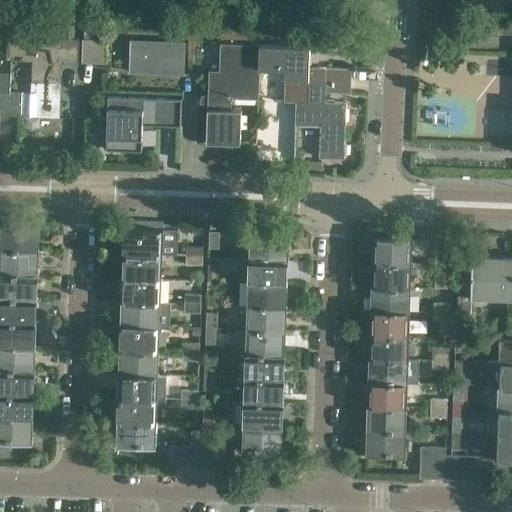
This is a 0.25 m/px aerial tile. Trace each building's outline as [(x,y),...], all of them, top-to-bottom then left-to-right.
[(248,40),(249,28),(221,27),(220,39),(248,40)] [(11,36),(11,59),(19,59),(19,60),(23,60),(23,59),(37,60),(37,61),(38,61),(37,92),(36,92),(22,91),(21,114),(21,116),(36,116),(59,117),(60,95),(61,62),(78,63),(79,39),(62,38),(11,36)] [(81,63),(93,63),(94,39),(82,39),(81,63)] [(106,40),(94,39),(93,63),(105,63),(106,40)] [(182,73),(183,73),(184,43),(157,42),(157,44),(132,43),(132,41),(131,41),(130,71),(157,72),(157,70),(182,71),(182,73)] [(258,97),(259,68),(260,45),(221,44),(220,71),(209,71),(206,142),(240,143),(241,110),(231,110),(231,99),(234,99),(235,96),(258,97)] [(310,47),(260,45),(259,68),(274,68),(274,69),(277,69),(277,68),(285,68),(285,70),(284,102),(295,102),(295,101),(308,101),(309,79),(325,80),(325,68),(309,67),(310,47)] [(351,69),(325,68),(325,80),(350,81),(351,70),(351,69)] [(0,112),(11,113),(11,114),(15,114),(15,113),(21,114),(22,91),(10,91),(10,74),(0,74),(0,112)] [(325,80),(309,79),(308,101),(295,101),(295,102),(295,123),(322,124),(321,157),(319,157),(319,158),(344,158),(345,154),(347,154),(347,145),(345,145),(346,103),(325,102),(325,92),(351,93),(351,92),(350,92),(350,81),(325,80)] [(108,96),(106,150),(142,151),(143,124),(181,126),(182,99),(108,96)] [(304,147),(294,147),(294,157),(304,157),(304,147)] [(294,158),(293,172),(305,173),(305,161),(305,158),(294,158)] [(0,248),(39,250),(38,250),(39,227),(40,227),(40,226),(40,225),(0,224),(0,225),(2,225),(1,249),(0,248)] [(123,253),(123,254),(124,254),(161,255),(162,255),(176,255),(177,230),(164,229),(123,228),(123,229),(124,229),(124,230),(125,230),(124,253),(123,253)] [(209,232),(209,248),(219,249),(219,232),(209,232)] [(249,257),(288,259),(288,258),(287,258),(288,235),(289,235),(289,234),(249,232),(249,233),(250,233),(250,234),(251,234),(250,257),(249,257)] [(372,261),(372,262),(412,263),(410,263),(411,239),(412,239),(413,239),(413,238),(373,237),(373,238),(374,238),(373,261),(372,261)] [(438,238),(437,264),(452,264),(453,239),(438,238)] [(202,256),(203,247),(186,246),(186,255),(202,256)] [(39,251),(39,250),(0,248),(0,249),(1,249),(0,270),(0,272),(38,274),(37,274),(38,251),(39,251)] [(160,278),(161,255),(124,254),(123,277),(122,277),(161,278),(160,278)] [(202,265),(202,256),(186,255),(186,265),(202,265)] [(511,258),(502,258),(502,260),(494,260),(494,258),(473,257),(473,256),(472,256),(471,287),(459,287),(458,315),(471,316),(471,297),(472,297),(472,294),(488,294),(487,297),(511,298),(511,258)] [(288,259),(249,257),(249,258),(250,258),(249,281),(248,281),(287,283),(287,282),(286,282),(287,259),(288,259)] [(412,263),(372,262),(373,262),(373,285),(371,285),(371,286),(411,287),(410,287),(410,263),(412,263)] [(208,264),(208,280),(218,280),(218,265),(208,264)] [(452,274),(452,264),(437,264),(436,273),(452,274)] [(0,296),(36,298),(36,290),(37,275),(38,275),(38,274),(0,272),(0,296)] [(161,279),(161,278),(122,277),(122,278),(123,278),(122,301),(121,301),(161,302),(159,302),(160,279),(161,279)] [(217,296),(218,280),(208,280),(207,296),(217,296)] [(287,283),(248,281),(248,282),(249,282),(248,305),(247,305),(286,307),(286,306),(285,306),(286,283),(287,283)] [(411,287),(371,286),(373,286),(372,294),(372,309),(371,309),(371,310),(410,311),(409,311),(410,287),(411,287)] [(201,304),(201,295),(185,294),(185,303),(201,304)] [(37,299),(37,298),(0,296),(0,321),(35,322),(36,299),(37,299)] [(161,303),(161,302),(121,301),(121,302),(122,302),(122,325),(121,325),(160,326),(159,326),(159,303),(161,303)] [(450,312),(451,303),(435,302),(434,312),(450,312)] [(200,313),(201,304),(185,303),(184,313),(200,313)] [(286,307),(247,305),(247,306),(248,306),(248,329),(246,329),(286,331),(284,330),(285,307),(286,307)] [(410,311),(371,310),(372,310),(371,333),(370,333),(370,334),(409,335),(408,335),(409,311),(410,311)] [(207,312),(206,328),(216,328),(217,313),(207,312)] [(450,321),(450,312),(434,312),(434,321),(450,321)] [(0,345),(36,346),(34,346),(35,323),(36,323),(36,322),(35,322),(0,321),(0,345)] [(160,327),(160,326),(121,325),(120,325),(122,326),(121,349),(120,349),(159,350),(158,350),(159,327),(160,327)] [(192,327),(192,336),(201,336),(201,327),(192,327)] [(215,344),(216,328),(206,328),(205,344),(215,344)] [(286,331),(246,329),(246,330),(248,330),(247,353),(246,353),(285,355),(285,354),(284,354),(284,347),(284,331),(286,331)] [(409,335),(370,334),(371,334),(370,357),(408,359),(407,359),(408,335),(409,335)] [(467,336),(457,335),(456,335),(455,352),(467,352),(467,336)] [(498,362),(511,362),(511,337),(499,337),(499,338),(500,338),(501,339),(500,362),(498,362)] [(199,352),(199,343),(183,342),(183,351),(199,352)] [(36,347),(36,346),(0,345),(0,369),(35,370),(34,370),(34,347),(36,347)] [(159,351),(159,350),(120,349),(120,350),(121,350),(120,373),(119,373),(158,374),(157,374),(158,351),(159,351)] [(449,361),(449,351),(433,350),(432,360),(449,361)] [(199,361),(199,352),(183,351),(183,361),(199,361)] [(285,355),(246,353),(246,354),(247,354),(246,377),(245,377),(284,379),(284,378),(283,378),(283,371),(284,355),(285,355)] [(368,381),(368,382),(369,382),(406,383),(417,383),(418,359),(408,359),(370,357),(369,357),(369,358),(370,358),(369,381),(368,381)] [(205,360),(204,376),(214,376),(215,361),(205,360)] [(448,369),(449,361),(432,360),(432,369),(448,369)] [(511,362),(498,362),(500,363),(499,386),(498,386),(511,386),(511,362)] [(35,371),(35,370),(0,369),(0,393),(33,394),(34,371),(35,371)] [(455,369),(454,385),(466,385),(466,369),(455,369)] [(167,375),(158,374),(119,373),(119,374),(120,374),(119,397),(118,397),(157,398),(166,399),(167,375)] [(214,392),(214,376),(204,376),(204,392),(214,392)] [(284,379),(245,377),(245,378),(246,378),(245,401),(283,403),(283,402),(282,402),(283,379),(284,379)] [(405,407),(406,383),(369,382),(368,405),(367,405),(367,406),(407,407),(405,407)] [(465,401),(466,385),(454,385),(454,400),(465,401)] [(511,386),(498,386),(498,387),(499,387),(498,410),(497,410),(511,410),(511,386)] [(182,390),(181,399),(198,400),(198,391),(182,390)] [(0,417),(33,418),(32,418),(33,395),(34,395),(34,394),(33,394),(0,393),(0,417)] [(157,399),(157,398),(118,397),(118,398),(119,398),(119,405),(118,421),(117,421),(156,422),(155,422),(156,399),(157,399)] [(197,409),(198,400),(181,399),(181,409),(197,409)] [(447,408),(447,399),(431,399),(431,408),(447,408)] [(234,401),(233,425),(243,425),(282,427),(282,426),(281,426),(282,403),(283,403),(245,401),(244,401),(234,401)] [(407,407),(367,406),(368,406),(368,429),(366,429),(366,430),(406,431),(405,431),(405,407),(407,407)] [(203,408),(203,424),(213,424),(213,409),(203,408)] [(447,418),(447,408),(431,408),(430,417),(447,418)] [(511,410),(497,410),(498,410),(497,434),(496,434),(511,434),(511,410)] [(33,419),(33,418),(0,417),(0,442),(33,443),(33,442),(32,442),(31,442),(32,419),(33,419)] [(453,417),(453,433),(464,433),(465,417),(453,417)] [(156,423),(156,422),(117,421),(118,422),(118,445),(116,445),(116,446),(156,448),(156,447),(156,446),(155,446),(155,423),(156,423)] [(212,440),(213,424),(203,424),(202,431),(202,447),(203,447),(203,440),(212,440)] [(282,427),(243,425),(243,426),(244,426),(243,449),(242,449),(242,450),(282,452),(282,451),(282,450),(280,450),(281,427),(282,427)] [(406,431),(366,430),(368,430),(367,453),(366,453),(366,454),(365,454),(365,455),(405,456),(405,455),(404,455),(405,431),(406,431)] [(202,447),(202,431),(191,431),(191,447),(198,447),(202,447)] [(464,448),(464,433),(453,433),(452,448),(464,448)] [(511,434),(496,434),(497,434),(497,458),(495,458),(495,459),(497,459),(511,459),(511,434)] [(186,470),(187,446),(170,446),(169,470),(186,470)] [(198,447),(191,447),(187,446),(186,470),(198,471),(198,447)] [(210,447),(203,447),(202,447),(198,447),(198,471),(210,471),(210,447)] [(222,472),(223,448),(210,447),(210,471),(222,472)] [(436,479),(436,455),(445,455),(446,447),(421,447),(420,478),(436,479)] [(235,448),(223,448),(222,472),(234,472),(235,448)] [(448,479),(448,455),(445,455),(436,455),(436,479),(448,479)] [(459,480),(460,456),(448,455),(448,479),(459,480)] [(471,480),(472,456),(460,456),(459,480),(471,480)] [(483,480),(484,459),(484,456),(472,456),(471,480),(483,480)] [(496,481),(497,459),(495,459),(484,459),(483,480),(496,481)]
